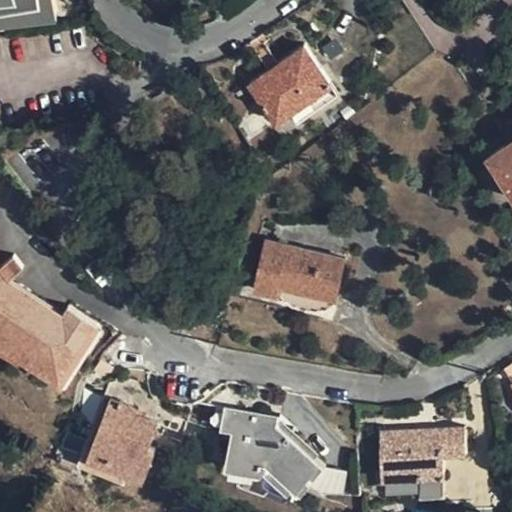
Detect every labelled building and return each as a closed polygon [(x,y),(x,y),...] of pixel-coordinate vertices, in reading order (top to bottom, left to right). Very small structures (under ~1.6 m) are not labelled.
[(339,90),(305,42),(248,82),(276,121),(291,111),(296,119),(339,90)] [(150,63),(140,56),(131,67),(142,74),(150,63)] [(511,139),(491,153),(511,185),(511,139)] [(345,256),(306,246),(265,238),(254,287),(279,293),(281,285),(336,299),(345,256)] [(14,254),(1,263),(0,264),(5,271),(19,260),(14,254)] [(10,277),(12,275),(24,266),(19,260),(5,271),(10,277)] [(63,310),(12,275),(10,277),(5,271),(0,275),(0,278),(59,317),(63,310)] [(67,304),(63,310),(59,317),(0,278),(0,323),(68,369),(98,324),(67,304)] [(332,305),(336,299),(281,285),(279,293),(281,298),(289,303),(297,307),(306,309),(317,310),(327,308),(332,305)] [(0,340),(60,381),(68,369),(0,323),(0,340)] [(125,373),(120,384),(135,391),(140,379),(125,373)] [(137,411),(139,406),(110,396),(89,449),(146,470),(155,448),(149,445),(159,419),(137,411)] [(225,427),(233,428),(236,406),(230,405),(225,427)] [(280,414),(236,406),(233,428),(225,466),(260,473),(265,467),(297,494),(325,461),(279,422),(280,414)] [(419,476),(448,475),(447,454),(466,453),(465,425),(385,428),(387,478),(419,476)] [(449,496),(448,475),(419,476),(420,497),(449,496)] [(198,511),(202,506),(177,496),(168,511),(198,511)]
